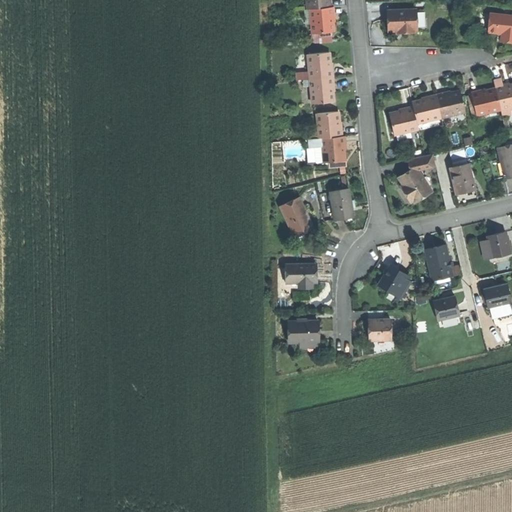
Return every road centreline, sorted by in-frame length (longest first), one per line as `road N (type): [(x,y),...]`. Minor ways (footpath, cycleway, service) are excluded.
road 1 (track): [(267,0),(273,511)]
road 2 (residential): [(383,231),(361,70)]
road 3 (track): [(360,511),(511,475)]
road 4 (residential): [(347,355),(349,261),(383,231)]
road 5 (residential): [(361,70),(498,60)]
road 6 (residential): [(383,231),(511,205)]
